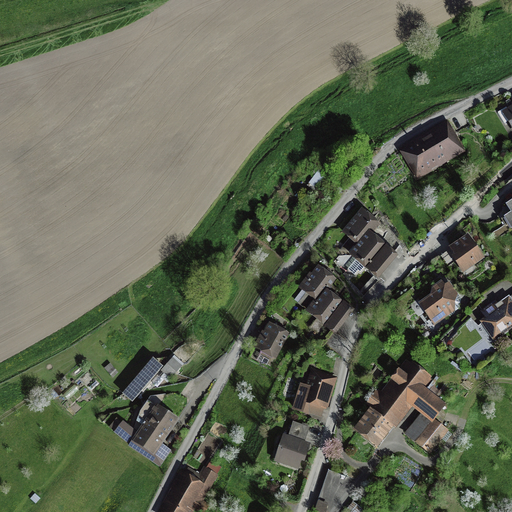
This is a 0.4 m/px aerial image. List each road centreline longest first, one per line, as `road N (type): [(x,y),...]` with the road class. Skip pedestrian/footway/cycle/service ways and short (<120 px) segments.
road 1 (residential): [(152,511),(277,278),(384,152),(511,82)]
road 2 (residential): [(511,171),(398,268),(367,306),(345,342),(301,511)]
